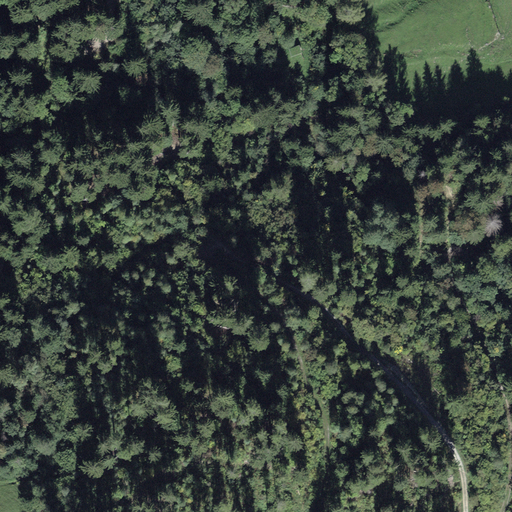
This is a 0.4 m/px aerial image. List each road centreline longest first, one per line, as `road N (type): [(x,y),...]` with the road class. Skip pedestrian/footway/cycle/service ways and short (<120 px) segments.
road 1 (track): [(313,511),(326,450),(320,404),(281,318),(213,238),(326,304),(437,419),(458,448),(469,511)]
road 2 (track): [(511,415),(446,255),(464,252),(511,304)]
